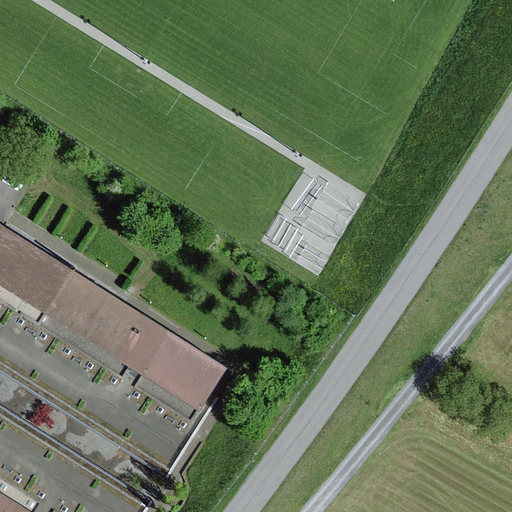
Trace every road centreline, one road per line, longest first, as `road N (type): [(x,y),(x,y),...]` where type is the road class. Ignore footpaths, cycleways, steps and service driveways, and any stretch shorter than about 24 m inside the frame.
road 1 (unclassified): [(511,108),(376,316),(232,511)]
road 2 (track): [(314,511),(511,272)]
